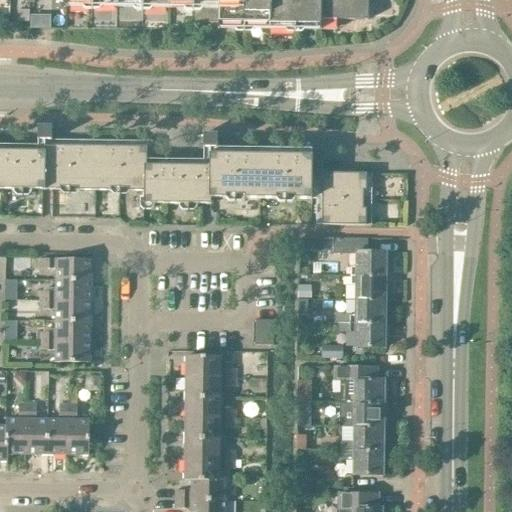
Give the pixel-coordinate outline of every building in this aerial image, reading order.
[(65,0),(65,7),(67,7),(67,1),(91,1),(91,10),(93,10),(93,1),(141,2),(141,11),(143,10),(143,2),(192,2),(192,5),(191,5),(191,11),(193,11),(193,22),(217,22),(217,29),(218,29),(218,23),(242,23),(242,31),(244,31),(244,23),(293,23),(293,32),(295,32),(295,23),(318,23),(318,30),(320,30),(320,20),(368,20),(368,0),(65,0)] [(51,142),(51,127),(36,127),(36,142),(51,142)] [(235,149),(215,149),(215,136),(203,136),(202,149),(208,149),(207,199),(225,199),(225,196),(234,196),(235,155),(235,149)] [(73,188),(73,146),(62,146),(62,152),(51,152),(51,190),(68,190),(68,188),(73,188)] [(94,191),(94,146),(73,146),(73,188),(78,188),(78,191),(94,191)] [(119,188),(120,147),(94,146),(94,191),(110,191),(110,188),(119,188)] [(145,147),(120,147),(119,188),(128,188),(128,191),(143,191),(145,165),(145,147)] [(23,190),(23,151),(2,151),(1,189),(23,190)] [(23,151),(23,190),(44,190),(45,152),(23,151)] [(259,199),(260,155),(235,155),(234,196),(243,196),(243,199),(259,199)] [(284,197),(285,156),(260,155),(259,199),(275,200),(275,197),(284,197)] [(285,156),(284,197),(293,197),(293,200),(310,200),(311,156),(285,156)] [(162,205),(162,166),(145,165),(143,191),(143,204),(162,205)] [(181,205),(182,166),(162,166),(162,205),(181,205)] [(182,166),(181,205),(201,205),(201,204),(200,204),(201,166),(182,166)] [(321,200),(362,200),(362,191),(365,191),(365,174),(321,174),(321,200)] [(362,209),(362,200),(321,200),(320,226),(365,226),(365,209),(362,209)] [(332,252),(332,239),(300,238),(300,252),(332,252)] [(350,277),(384,277),(384,267),(386,265),(386,257),(384,255),(384,253),(355,253),(355,269),(350,269),(350,277)] [(55,281),(89,281),(90,260),(40,260),(40,269),(55,269),(55,281)] [(383,286),(384,277),(350,277),(350,286),(354,286),(354,299),(386,300),(386,288),(383,286)] [(89,301),(89,281),(55,281),(55,292),(39,292),(39,301),(89,301)] [(308,298),(308,287),(297,287),(297,298),(308,298)] [(4,291),(4,300),(15,300),(16,291),(4,291)] [(386,313),(386,300),(354,299),(354,315),(349,315),(333,315),(333,323),(336,323),(336,324),(383,324),(383,314),(386,313)] [(297,300),(297,316),(306,316),(307,300),(297,300)] [(89,322),(89,301),(39,301),(39,309),(55,310),(55,321),(89,322)] [(89,342),(89,322),(55,321),(55,333),(39,333),(39,342),(89,342)] [(272,346),(272,321),(253,321),(252,346),(272,346)] [(383,333),(383,324),(336,324),(336,333),(354,334),(354,347),(383,347),(383,344),(385,343),(385,333),(383,333)] [(89,363),(89,342),(39,342),(39,351),(54,351),(54,363),(89,363)] [(343,359),(343,347),(320,347),(320,359),(343,359)] [(184,381),(235,382),(235,373),(219,373),(219,357),(185,357),(184,381)] [(333,368),(333,380),(339,380),(339,395),(334,395),(334,404),(339,404),(348,405),(382,405),(382,395),(384,393),(385,384),(382,382),(382,380),(375,380),(375,369),(333,368)] [(47,374),(47,385),(59,386),(59,374),(47,374)] [(235,390),(235,382),(184,381),(184,401),(219,402),(219,390),(235,390)] [(219,413),(219,402),(184,401),(184,422),(234,422),(235,414),(219,413)] [(348,405),(339,404),(339,428),(352,428),(384,428),(384,415),(382,414),(382,405),(348,405)] [(6,455),(25,455),(26,406),(17,406),(17,421),(5,421),(5,428),(6,455)] [(46,456),(46,421),(34,421),(35,406),(26,406),(25,455),(46,456)] [(66,456),(67,406),(58,406),(58,421),(46,421),(46,456),(66,456)] [(67,406),(66,456),(87,456),(87,422),(75,422),(75,406),(67,406)] [(234,431),(234,422),(184,422),(183,442),(218,443),(218,431),(234,431)] [(384,440),(384,428),(352,428),(352,442),(340,442),(340,451),(381,452),(381,442),(384,440)] [(296,436),(296,450),(304,450),(305,436),(296,436)] [(218,454),(218,443),(183,442),(183,462),(234,463),(234,454),(218,454)] [(381,460),(381,452),(340,451),(340,460),(352,461),(351,475),(381,475),(381,472),(383,471),(383,462),(381,460)] [(233,472),(234,463),(183,462),(183,481),(190,481),(217,483),(217,472),(233,472)] [(306,487),(307,473),(296,472),(296,487),(306,487)] [(225,483),(217,483),(190,481),(190,491),(174,491),(174,500),(225,501),(225,483)] [(379,511),(379,508),(377,507),(377,495),(337,494),(337,510),(339,510),(338,511),(379,511)] [(224,511),(225,501),(174,500),(174,509),(190,509),(189,511),(224,511)]
